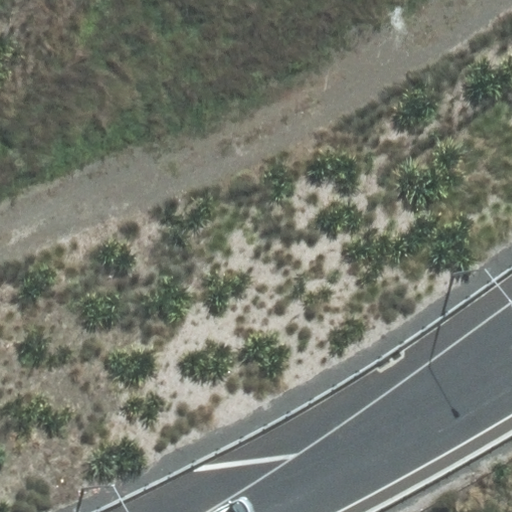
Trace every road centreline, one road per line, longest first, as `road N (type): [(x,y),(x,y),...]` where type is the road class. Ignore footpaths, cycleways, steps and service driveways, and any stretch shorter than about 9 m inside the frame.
road 1 (track): [(0,239),(383,71),(482,0)]
road 2 (motorway): [(266,511),(511,360)]
